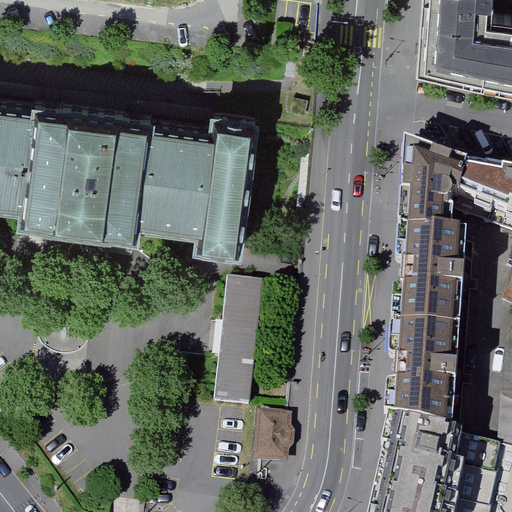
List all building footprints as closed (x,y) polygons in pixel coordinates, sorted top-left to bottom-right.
[(511,15),(496,13),(496,0),(424,0),(419,65),(486,81),(511,85),(511,15)] [(0,201),(26,206),(23,222),(134,236),(148,238),(150,220),(201,226),(200,240),(250,247),(266,122),(230,118),(229,130),(165,122),(166,112),(39,96),(39,101),(0,96),(0,201)] [(401,198),(399,238),(452,244),(455,218),(455,208),(469,165),(403,143),(401,198)] [(511,174),(469,165),(455,208),(511,228),(511,174)] [(399,238),(393,336),(461,339),(467,246),(452,244),(399,238)] [(500,444),(511,447),(511,275),(505,299),(511,301),(511,332),(507,346),(500,444)] [(215,402),(251,405),(264,283),(229,279),(215,402)] [(393,336),(388,427),(454,440),(461,339),(393,336)] [(296,414),(262,411),(259,462),(292,464),(294,450),(299,446),(300,431),(295,427),(296,414)] [(511,511),(511,447),(500,444),(454,440),(388,427),(370,511),(511,511)]
